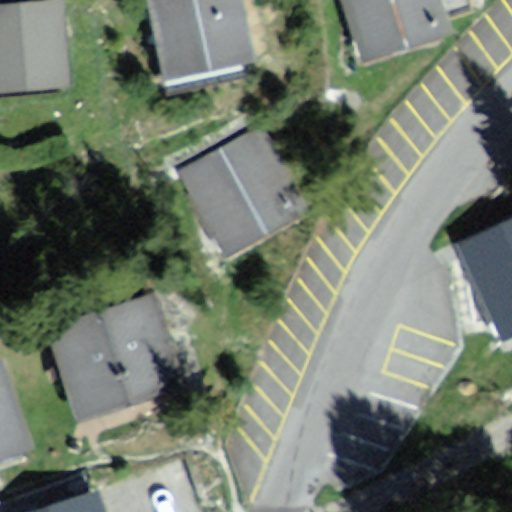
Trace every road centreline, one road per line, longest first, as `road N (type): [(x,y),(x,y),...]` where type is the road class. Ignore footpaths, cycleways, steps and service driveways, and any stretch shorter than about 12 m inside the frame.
road 1 (residential): [(511,57),(432,159),(329,349),(272,511)]
road 2 (track): [(396,511),(511,457)]
